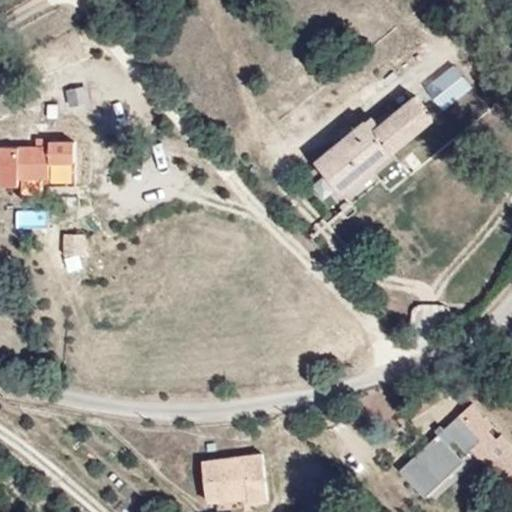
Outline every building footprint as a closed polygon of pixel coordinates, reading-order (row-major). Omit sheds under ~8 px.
[(426,84),(444,107),(472,85),(454,62),(426,84)] [(370,105),(315,157),(355,200),(448,113),(427,90),(390,125),(370,105)] [(47,144),(0,144),(0,182),(17,182),(17,173),(48,173),(47,144)] [(84,230),(65,229),(65,248),(84,248),(84,230)] [(409,324),(433,328),(438,304),(414,300),(409,324)] [(511,438),(481,404),(451,431),(476,459),(489,447),(509,469),(511,465),(511,438)] [(270,449),(204,458),(210,504),(276,495),(270,449)]
